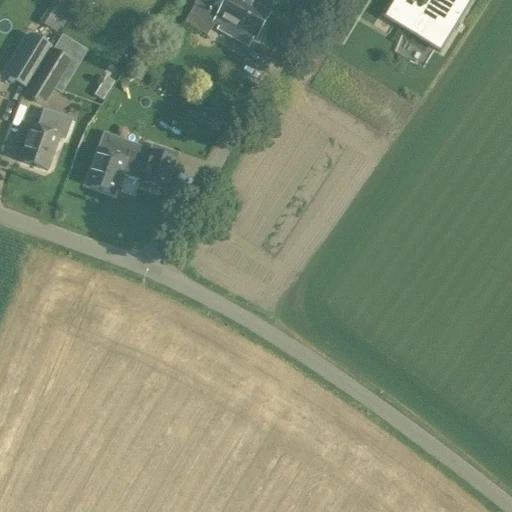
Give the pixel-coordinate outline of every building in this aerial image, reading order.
[(52,0),(40,22),(59,34),(72,11),(53,0),(52,0)] [(218,0),(213,10),(200,2),(187,25),(209,37),(217,24),(223,27),(221,29),(251,46),(255,38),(257,40),(271,16),(243,0),(218,0)] [(476,0),(452,0),(448,6),(444,4),(442,4),(441,5),(439,6),(433,22),(434,24),(435,25),(438,27),(457,33),(476,0)] [(26,90),(51,48),(32,36),(6,78),(26,90)] [(44,107),(71,61),(52,50),(25,96),(44,107)] [(17,161),(48,172),(65,125),(62,119),(47,113),(41,116),(37,127),(30,125),(17,161)] [(118,139),(103,133),(84,184),(114,195),(122,175),(164,190),(175,158),(150,150),(148,157),(116,146),(118,139)]
